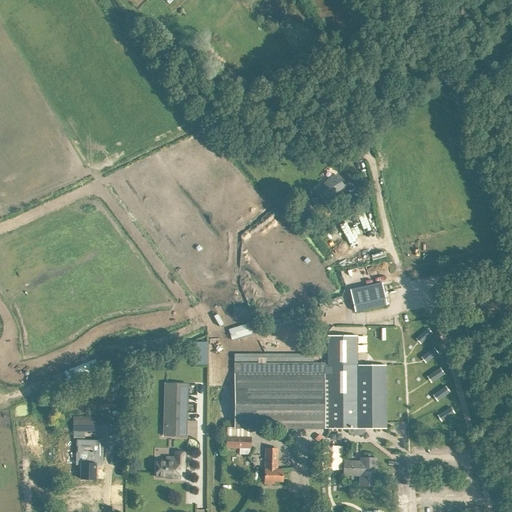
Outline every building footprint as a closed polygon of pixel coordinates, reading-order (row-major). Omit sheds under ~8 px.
[(177,8),(173,12),(185,25),(189,21),(177,8)] [(345,186),(334,174),(314,191),(326,204),(345,186)] [(356,312),(386,305),(381,282),(351,289),(356,312)] [(248,323),(226,328),(229,340),(250,334),(248,323)] [(435,334),(430,328),(417,339),(423,345),(435,334)] [(357,335),(327,335),(327,364),(327,429),(328,429),(348,429),(348,433),(351,435),(361,435),(365,433),(365,429),(385,428),(385,366),(358,366),(357,335)] [(436,347),(423,357),(427,363),(441,353),(436,347)] [(258,363),(233,363),(233,371),(234,427),(251,428),(251,429),(277,429),(277,437),(292,437),(292,429),(326,429),(327,429),(327,364),(314,364),(266,363),(265,363),(265,361),(313,362),(313,354),(234,354),(234,361),(258,361),(258,363)] [(441,367),(428,375),(432,383),(446,374),(441,367)] [(166,383),(165,420),(166,420),(173,420),(173,436),(185,437),(186,384),(166,383)] [(447,386),(434,395),(439,401),(452,392),(447,386)] [(453,407),(438,416),(443,422),(457,413),(453,407)] [(111,432),(112,419),(73,418),(73,431),(111,432)] [(251,428),(226,427),(226,449),(252,449),(251,429),(251,428)] [(265,450),(265,473),(265,483),(273,484),(273,481),(282,481),(282,471),(277,471),(277,450),(265,450)] [(81,463),(81,469),(81,479),(95,479),(95,452),(87,452),(87,463),(81,463)] [(184,452),(174,452),(174,457),(165,457),(165,460),(156,460),(156,477),(171,477),(171,479),(180,479),(180,471),(184,472),(184,452)] [(344,462),(344,465),(343,475),(360,475),(360,486),(376,486),(376,476),(376,459),(361,459),(360,462),(344,462)]
